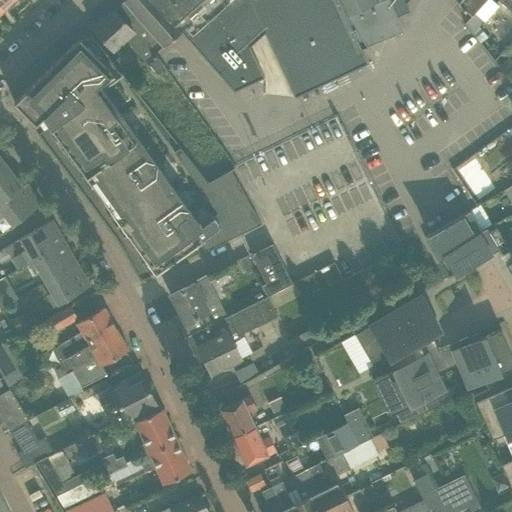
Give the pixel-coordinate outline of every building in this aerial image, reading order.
[(9,0),(0,0),(0,9),(10,0),(9,0)] [(122,0),(138,17),(138,16),(161,42),(162,40),(165,43),(172,37),(180,29),(154,0),(122,0)] [(154,0),(180,29),(234,90),(262,76),(226,0),(250,0),(277,56),(288,80),(293,92),(367,58),(349,18),(340,0),(154,0)] [(340,0),(349,18),(353,25),(369,45),(385,38),(368,0),(340,0)] [(368,0),(385,38),(402,31),(396,16),(389,0),(368,0)] [(404,0),(389,0),(396,16),(409,10),(405,2),(404,0)] [(460,0),(457,3),(472,16),(475,13),(486,0),(460,0)] [(511,0),(499,0),(499,1),(511,12),(511,0)] [(113,9),(92,28),(106,43),(119,57),(127,49),(135,57),(138,54),(147,64),(157,74),(165,67),(163,65),(156,56),(154,53),(163,44),(138,16),(138,17),(128,26),(113,9)] [(472,16),(466,22),(473,32),(483,21),(475,13),(472,16)] [(92,185),(113,214),(117,211),(123,220),(119,223),(121,225),(125,223),(131,232),(127,234),(147,263),(151,260),(157,269),(154,272),(155,274),(199,243),(204,251),(229,239),(218,224),(202,236),(99,92),(116,80),(120,77),(123,75),(89,31),(55,61),(54,61),(25,90),(19,96),(13,101),(15,103),(35,123),(43,116),(43,115),(50,125),(50,126),(86,176),(90,174),(96,183),(92,185)] [(511,64),(507,58),(498,65),(511,83),(511,82),(511,64)] [(261,224),(231,169),(207,182),(180,147),(173,151),(234,236),(261,224)] [(0,202),(23,185),(0,155),(0,202)] [(23,185),(0,202),(0,217),(0,218),(4,215),(12,225),(42,203),(27,183),(23,185)] [(511,183),(503,190),(511,204),(511,183)] [(440,255),(445,252),(481,230),(469,210),(468,210),(458,216),(453,219),(428,234),(440,255)] [(52,219),(20,237),(26,248),(21,251),(28,262),(65,241),(52,219)] [(481,230),(445,252),(457,273),(478,261),(498,249),(486,227),(481,230)] [(65,241),(28,262),(35,274),(39,271),(45,282),(77,263),(65,241)] [(272,243),(251,254),(267,285),(262,287),(267,296),(268,296),(292,285),(293,284),(291,282),(272,243)] [(247,256),(240,259),(246,273),(254,270),(247,256)] [(77,263),(45,282),(51,292),(47,295),(53,306),(90,285),(77,263)] [(205,277),(171,294),(185,321),(179,324),(185,337),(225,317),(205,277)] [(0,293),(0,303),(2,306),(17,298),(11,288),(0,293)] [(479,338),(477,332),(471,335),(435,350),(429,334),(440,327),(421,294),(369,324),(370,325),(354,334),(373,366),(386,358),(388,361),(390,360),(394,367),(371,379),(389,415),(407,405),(414,416),(484,383),(482,380),(499,373),(511,367),(511,356),(500,329),(479,338)] [(267,296),(225,317),(185,337),(192,350),(197,347),(210,372),(228,363),(241,357),(233,342),(241,338),(239,335),(278,316),(268,296),(267,296)] [(57,329),(77,318),(70,305),(50,317),(57,329)] [(59,359),(64,357),(115,328),(103,307),(76,322),(81,331),(57,344),(52,348),(58,358),(59,359)] [(22,313),(9,320),(16,332),(28,325),(22,313)] [(64,357),(59,359),(66,372),(71,369),(81,387),(106,374),(101,364),(127,349),(115,328),(64,357)] [(6,342),(0,345),(0,372),(7,385),(25,375),(16,359),(6,342)] [(257,349),(247,354),(251,360),(260,355),(257,349)] [(137,411),(155,402),(143,379),(128,387),(126,383),(111,391),(112,392),(101,398),(107,409),(119,402),(126,417),(137,411)] [(511,435),(511,385),(475,402),(492,439),(505,434),(506,437),(511,435)] [(0,414),(10,431),(26,421),(28,420),(9,388),(0,393),(0,414)] [(233,436),(255,426),(249,413),(255,410),(248,396),(220,408),(233,436)] [(274,413),(285,407),(279,396),(268,402),(274,413)] [(358,407),(343,414),(347,421),(357,443),(358,444),(370,438),(373,436),(358,407)] [(134,448),(138,455),(139,458),(151,452),(175,441),(161,409),(143,417),(136,420),(146,442),(134,448)] [(26,421),(10,431),(21,450),(17,453),(25,467),(48,453),(52,450),(44,437),(38,440),(26,421)] [(347,421),(323,433),(334,454),(357,443),(347,421)] [(261,440),(255,426),(233,436),(246,464),(273,451),(267,437),(261,440)] [(283,438),(289,451),(305,443),(299,430),(283,438)] [(373,436),(370,438),(377,453),(388,447),(381,432),(373,436)] [(358,444),(342,451),(350,468),(377,454),(377,453),(370,438),(358,444)] [(139,458),(138,455),(125,462),(120,464),(107,471),(106,471),(85,482),(57,495),(64,506),(68,504),(145,469),(145,471),(157,465),(165,483),(171,480),(189,471),(175,441),(151,452),(139,458)] [(112,452),(101,457),(107,471),(120,464),(125,462),(122,455),(115,458),(112,452)] [(47,456),(36,461),(57,495),(85,482),(81,473),(72,477),(63,482),(47,456)] [(511,459),(501,464),(511,490),(511,489),(511,459)] [(318,463),(308,468),(329,511),(350,511),(353,511),(338,481),(329,485),(318,463)] [(329,511),(308,468),(289,477),(301,500),(306,511),(329,511)] [(380,508),(372,511),(420,511),(430,507),(440,502),(433,487),(426,472),(412,479),(422,499),(396,511),(392,502),(380,508)] [(260,473),(246,480),(251,491),(265,484),(260,473)] [(276,475),(268,479),(271,486),(279,482),(281,481),(278,474),(276,475)] [(453,476),(433,487),(440,502),(445,511),(450,511),(467,504),(453,476)] [(279,482),(271,486),(284,511),(306,511),(301,500),(293,504),(281,481),(279,482)] [(371,483),(360,489),(366,501),(378,495),(371,483)] [(284,511),(271,486),(261,491),(271,511),(284,511)] [(0,511),(9,511),(0,492),(0,511)] [(104,492),(68,509),(69,511),(110,511),(113,511),(104,492)] [(208,511),(200,493),(182,501),(170,507),(159,511),(118,511),(117,510),(117,509),(113,511),(110,511),(208,511)] [(445,511),(440,502),(430,507),(431,511),(445,511)]
